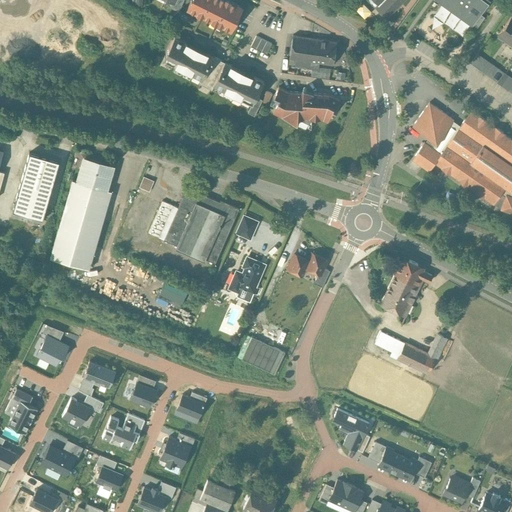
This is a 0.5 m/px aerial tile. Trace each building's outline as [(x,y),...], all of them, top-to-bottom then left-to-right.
[(183,0),(173,0),(173,1),(170,7),(179,12),(183,0)] [(207,18),(216,0),(191,0),(187,8),(197,13),(196,13),(197,14),(197,13),(201,15),(201,16),(202,16),(207,18)] [(216,0),(207,18),(211,20),(211,21),(212,21),(216,23),(215,24),(216,24),(216,23),(221,25),(221,26),(221,25),(231,30),(235,21),(236,21),(236,20),(237,17),(238,17),(238,16),(242,7),(230,1),(231,0),(229,0),(230,0),(228,0),(216,0)] [(374,0),(378,4),(375,7),(386,18),(404,0),(374,0)] [(437,0),(472,25),(489,1),(487,0),(437,0)] [(363,2),(356,8),(365,17),(372,11),(363,2)] [(511,15),(499,33),(508,40),(507,42),(511,45),(511,15)] [(272,43),(256,35),(251,46),(267,54),(272,43)] [(337,41),(293,35),(290,57),(311,60),(310,64),(317,65),(318,62),(333,64),(337,41)] [(208,53),(175,36),(163,59),(201,79),(199,83),(212,89),(214,85),(213,84),(224,62),(214,57),(214,56),(208,53)] [(477,54),(470,63),(475,67),(482,57),(477,54)] [(330,69),(317,67),(317,65),(310,64),(311,60),(290,57),(289,63),(296,64),(296,66),(315,69),(314,77),(329,79),(330,69)] [(482,57),(475,67),(480,71),(487,61),(482,57)] [(264,81),(225,61),(224,62),(213,84),(214,85),(252,104),(256,96),(264,81)] [(487,61),(480,71),(485,74),(492,65),(487,61)] [(498,69),(492,65),(485,74),(491,78),(498,69)] [(504,73),(498,69),(491,78),(497,82),(504,73)] [(509,77),(504,73),(497,82),(502,86),(509,77)] [(511,85),(511,78),(509,77),(502,86),(508,91),(511,85)] [(301,92),(288,91),(278,86),(274,94),(279,97),(273,110),(297,122),(299,118),(308,122),(311,117),(323,118),(327,120),(333,108),(335,109),(341,99),(329,94),(313,92),(303,88),(301,92)] [(267,91),(262,101),(267,103),(272,93),(267,91)] [(256,96),(252,104),(248,112),(254,116),(262,99),(256,96)] [(171,104),(159,101),(158,102),(150,100),(147,108),(165,114),(166,111),(168,112),(171,104)] [(424,141),(412,158),(429,170),(435,162),(442,167),(441,168),(484,198),(484,197),(493,203),(494,203),(505,187),(511,191),(511,190),(511,139),(504,134),(504,133),(495,127),(487,122),(487,121),(479,115),(478,115),(471,110),(461,124),(430,102),(413,126),(436,142),(432,147),(424,141)] [(266,125),(260,129),(263,134),(269,130),(266,125)] [(59,160),(29,152),(13,210),(42,218),(59,160)] [(113,165),(84,157),(78,180),(106,189),(113,165)] [(154,180),(144,176),(139,187),(149,191),(154,180)] [(78,180),(73,179),(69,192),(61,220),(50,257),(89,268),(111,190),(106,189),(78,180)] [(178,207),(162,200),(148,232),(164,239),(177,245),(176,248),(205,261),(205,259),(215,263),(239,208),(221,199),(220,201),(196,191),(197,190),(186,185),(181,195),(183,196),(178,207)] [(511,190),(511,191),(505,187),(494,203),(501,208),(501,209),(511,212),(511,190)] [(64,191),(56,219),(61,220),(69,192),(64,191)] [(257,221),(244,216),(237,232),(250,238),(257,221)] [(309,260),(294,253),(287,268),(302,275),(306,268),(318,274),(320,274),(323,267),(327,259),(312,252),(309,260)] [(243,274),(236,271),(229,287),(238,291),(240,286),(252,291),(252,292),(257,294),(260,288),(255,286),(265,264),(247,257),(243,266),(246,267),(243,274)] [(408,262),(401,259),(382,300),(404,310),(417,284),(420,285),(423,278),(429,281),(432,274),(423,270),(423,269),(416,266),(418,263),(409,259),(408,262)] [(20,268),(9,263),(6,270),(16,275),(20,268)] [(323,267),(320,274),(318,274),(314,283),(322,287),(330,270),(323,267)] [(165,280),(160,292),(183,302),(188,290),(165,280)] [(405,342),(380,330),(375,341),(400,353),(405,342)] [(69,344),(47,333),(36,354),(56,364),(61,355),(63,356),(69,344)] [(437,333),(428,353),(435,356),(435,357),(437,358),(447,338),(437,333)] [(239,357),(276,372),(285,349),(248,335),(239,357)] [(428,353),(405,342),(400,353),(397,357),(427,372),(435,357),(435,356),(428,353)] [(116,369),(90,359),(83,376),(109,386),(116,369)] [(157,388),(137,381),(130,397),(150,405),(157,388)] [(32,395),(17,388),(17,387),(16,388),(11,398),(19,402),(9,423),(8,423),(9,424),(25,431),(25,432),(26,431),(37,408),(38,408),(37,407),(29,403),(32,396),(33,396),(33,395),(32,395)] [(182,393),(177,407),(199,416),(205,402),(182,393)] [(68,397),(59,416),(77,424),(85,406),(68,397)] [(343,442),(357,449),(369,421),(338,407),(333,419),(341,422),(338,428),(348,432),(343,442)] [(300,413),(292,415),(294,423),(302,421),(300,413)] [(120,444),(130,447),(137,430),(133,428),(135,424),(111,414),(102,437),(109,439),(112,434),(123,438),(120,444)] [(169,434),(159,458),(166,460),(165,463),(174,467),(175,464),(182,467),(191,445),(192,445),(195,438),(179,431),(177,438),(169,434)] [(389,471),(396,453),(388,449),(389,447),(371,439),(364,455),(374,459),(372,465),(389,471)] [(15,452),(0,444),(0,463),(7,467),(15,452)] [(75,456),(50,444),(41,462),(66,474),(75,456)] [(396,453),(389,471),(406,478),(409,470),(422,475),(428,460),(414,455),(413,457),(406,454),(405,456),(396,453)] [(99,464),(91,482),(114,493),(123,475),(99,464)] [(262,472),(250,466),(243,479),(256,485),(262,472)] [(354,510),(364,489),(332,473),(321,495),(354,510)] [(289,479),(279,474),(276,481),(286,485),(289,479)] [(230,481),(220,477),(217,483),(227,487),(230,481)] [(471,486),(452,477),(444,494),(463,503),(467,494),(471,486)] [(474,478),(471,486),(467,494),(473,496),(480,480),(474,478)] [(217,483),(208,479),(203,490),(200,498),(207,501),(226,509),(227,509),(235,491),(227,487),(217,483)] [(144,485),(137,504),(159,511),(166,493),(144,485)] [(50,511),(58,498),(37,487),(29,503),(48,511),(50,511)] [(268,511),(275,497),(253,487),(243,507),(253,511),(268,511)] [(198,488),(188,511),(203,511),(207,501),(200,498),(203,490),(198,488)] [(500,495),(493,492),(492,494),(487,491),(484,496),(480,504),(481,504),(478,509),(484,511),(483,511),(499,511),(505,499),(499,497),(500,495)] [(505,499),(499,511),(506,511),(511,500),(505,498),(505,499)] [(391,503),(383,500),(379,508),(377,508),(375,511),(394,511),(395,511),(395,508),(394,507),(390,506),(391,503)] [(224,511),(226,509),(207,501),(203,511),(224,511)]
